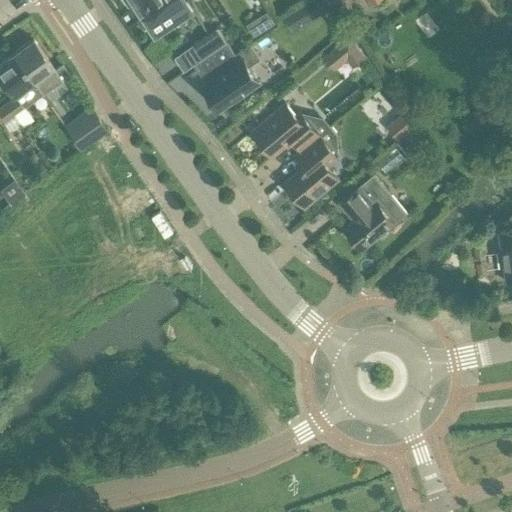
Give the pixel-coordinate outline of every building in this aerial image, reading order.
[(122,0),(125,3),(129,1),(136,11),(148,3),(154,13),(175,0),(122,0)] [(333,0),(313,0),(284,16),(294,29),(337,5),(333,0)] [(267,12),(246,25),(254,38),(275,25),(267,12)] [(175,57),(185,70),(194,63),(227,40),(218,28),(175,57)] [(33,37),(12,52),(31,78),(35,84),(42,92),(62,77),(33,37)] [(322,58),(333,71),(345,62),(353,70),(365,58),(347,38),(322,58)] [(221,105),(259,78),(249,63),(261,55),(252,41),(236,52),(227,40),(194,63),(204,80),(203,81),(221,105)] [(15,94),(5,101),(21,123),(23,126),(33,119),(24,106),(42,93),(42,92),(35,84),(31,78),(12,52),(0,60),(0,76),(12,92),(13,91),(15,94)] [(69,72),(62,62),(55,67),(62,77),(69,72)] [(21,123),(5,101),(0,105),(0,115),(11,131),(21,123)] [(306,116),(300,109),(295,113),(285,101),(252,128),(272,153),(291,137),(300,148),(327,125),(323,120),(306,116)] [(104,133),(107,130),(111,128),(94,106),(66,126),(82,148),(104,133)] [(396,144),(410,132),(412,130),(400,117),(384,130),(396,144)] [(337,176),(329,166),(341,157),(336,152),(335,135),(327,125),(300,148),(294,153),(303,164),(283,180),(303,204),(337,176)] [(396,144),(413,164),(426,151),(410,132),(396,144)] [(355,218),(343,228),(361,248),(404,211),(373,174),(340,201),(355,218)] [(24,193),(14,179),(0,189),(0,190),(10,203),(24,193)] [(41,215),(14,234),(33,262),(68,313),(139,264),(118,233),(124,228),(108,204),(90,216),(85,209),(93,203),(77,180),(42,204),(51,218),(46,222),(41,215)] [(511,214),(510,214),(511,224),(511,228),(499,230),(502,250),(497,250),(499,267),(504,266),(506,282),(511,281),(511,214)]
